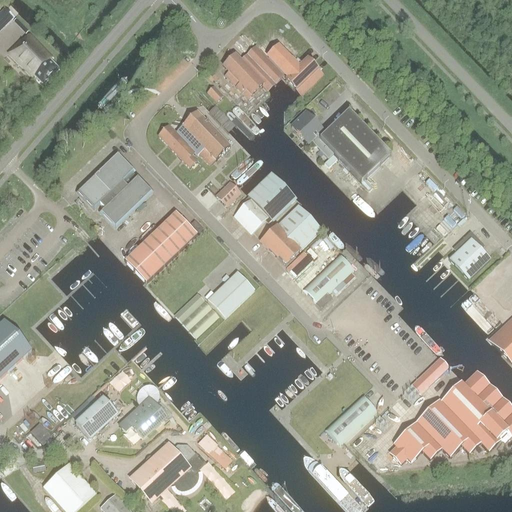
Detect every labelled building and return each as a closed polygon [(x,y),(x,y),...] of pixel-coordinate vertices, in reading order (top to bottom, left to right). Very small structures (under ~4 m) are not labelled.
[(5,11),(0,16),(0,25),(3,29),(13,19),(12,19),(5,12),(5,11)] [(22,41),(8,54),(32,78),(34,77),(42,85),(58,70),(49,61),(52,59),(47,54),(29,36),(23,43),(22,41)] [(225,78),(248,101),(262,87),(268,93),(283,78),(254,49),(240,63),(234,57),(223,68),(229,74),(225,78)] [(297,61),(281,76),(287,81),(286,82),(301,98),(323,77),(308,61),(302,66),(297,61)] [(127,82),(125,80),(123,79),(116,85),(109,92),(98,105),(98,107),(99,109),(101,110),(104,109),(106,107),(115,97),(121,90),(127,82)] [(213,88),(207,94),(217,105),(223,99),(213,88)] [(188,146),(187,147),(194,155),(197,158),(199,156),(210,168),(230,148),(202,120),(197,114),(176,134),(188,146)] [(361,185),(390,157),(348,114),(322,139),(319,136),(322,132),(315,125),(312,128),(310,126),(311,125),(304,117),(291,129),(299,137),(302,134),(304,135),(302,137),(309,145),(311,143),(328,161),(333,156),(361,185)] [(194,155),(187,147),(168,128),(158,137),(190,170),(197,163),(191,158),(194,155)] [(117,156),(94,178),(77,194),(94,212),(100,206),(104,210),(100,214),(115,230),(152,194),(137,178),(136,179),(132,175),(134,173),(117,156)] [(250,204),(235,218),(251,235),(266,221),(269,224),(272,222),(273,223),(296,201),(271,175),(248,197),(249,198),(247,201),(250,204)] [(216,198),(227,209),(241,195),(230,184),(216,198)] [(321,232),(298,208),(261,243),(285,267),(321,232)] [(146,285),(196,237),(176,215),(125,264),(146,285)] [(460,251),(456,255),(449,262),(468,282),(490,262),(481,251),(484,249),(470,235),(456,248),(460,251)] [(314,261),(308,256),(289,274),(295,280),(314,261)] [(354,273),(339,257),(302,291),(318,307),(321,311),(332,301),(328,297),(354,273)] [(237,275),(207,303),(225,321),(254,293),(237,275)] [(174,319),(195,342),(218,320),(197,296),(174,319)] [(511,365),(511,364),(511,322),(490,343),(511,365)] [(3,323),(0,326),(0,380),(31,352),(3,323)] [(427,389),(447,370),(439,361),(419,380),(427,389)] [(439,403),(394,448),(395,450),(390,455),(401,467),(406,461),(410,465),(422,454),(429,462),(441,451),(449,459),(461,448),(468,456),(480,445),(488,454),(500,443),(498,441),(507,433),(511,438),(511,410),(476,374),(463,387),(461,385),(441,405),(439,403)] [(149,401),(120,428),(126,434),(131,429),(142,441),(166,419),(149,401)] [(370,420),(355,404),(318,438),(333,454),(370,420)] [(89,442),(113,420),(99,405),(75,427),(89,442)] [(386,409),(378,417),(382,422),(391,414),(386,409)] [(39,426),(30,435),(43,448),(51,440),(39,426)] [(194,446),(221,471),(230,462),(203,436),(194,446)] [(173,484),(188,470),(184,466),(168,448),(131,482),(151,504),(173,484)] [(197,474),(206,466),(199,458),(199,459),(196,455),(184,466),(188,470),(173,484),(174,485),(174,487),(174,488),(175,490),(177,492),(179,494),(181,494),(184,494),(186,494),(188,493),(191,492),(193,490),(194,488),(196,486),(197,484),(198,482),(198,480),(198,477),(198,475),(197,474)] [(44,466),(32,468),(34,476),(45,474),(44,466)] [(61,511),(82,511),(97,499),(69,469),(43,492),(61,511)] [(129,511),(116,498),(101,511),(129,511)]
